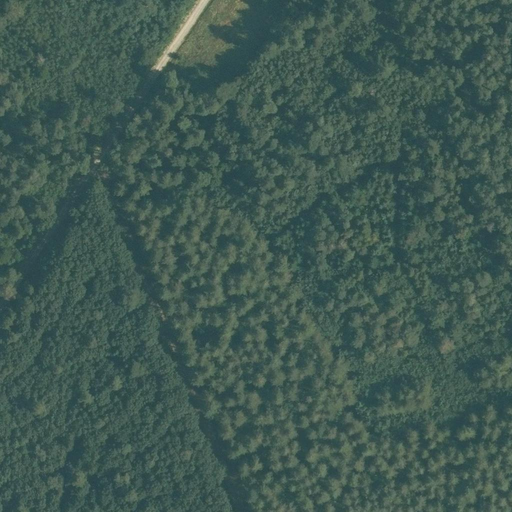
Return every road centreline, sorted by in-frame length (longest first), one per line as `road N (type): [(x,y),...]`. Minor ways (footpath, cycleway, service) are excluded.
road 1 (unknown): [(106,152),(254,511)]
road 2 (track): [(203,0),(0,314)]
